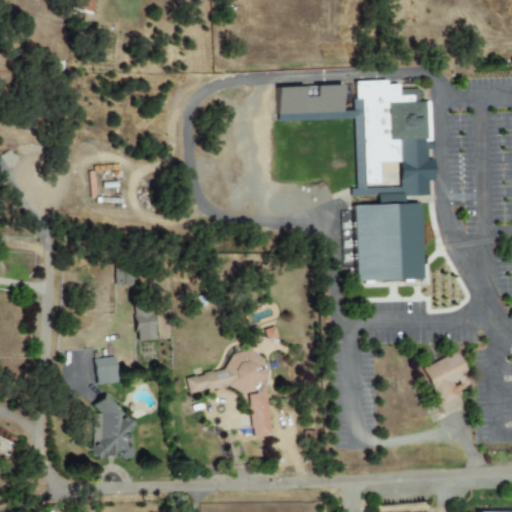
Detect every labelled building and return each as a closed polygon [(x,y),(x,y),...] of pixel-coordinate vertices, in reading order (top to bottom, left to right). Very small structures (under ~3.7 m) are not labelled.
[(93,14),(95,0),(71,0),(70,10),(93,14)] [(352,120),(353,189),(348,190),(348,196),(374,196),(375,206),(351,206),(352,281),(418,280),(417,204),(401,204),(401,197),(426,196),(426,181),(431,181),(430,160),(423,160),(423,141),(428,141),(427,102),(416,102),(416,89),(396,90),(396,82),(352,83),(352,111),(340,111),(340,86),(274,87),(275,121),(352,120)] [(133,341),(152,340),(151,310),(132,311),(133,341)] [(186,397),(259,385),(258,380),(263,379),(258,349),(224,355),(226,370),(183,377),(186,397)] [(420,368),(437,406),(458,397),(455,391),(470,384),(455,352),(420,368)] [(94,385),(116,383),(112,356),(91,359),(94,385)] [(133,426),(103,394),(90,406),(96,413),(82,426),(96,440),(86,450),(96,460),(108,449),(120,463),(135,449),(122,436),(133,426)] [(247,409),(248,428),(267,427),(266,408),(247,409)]
